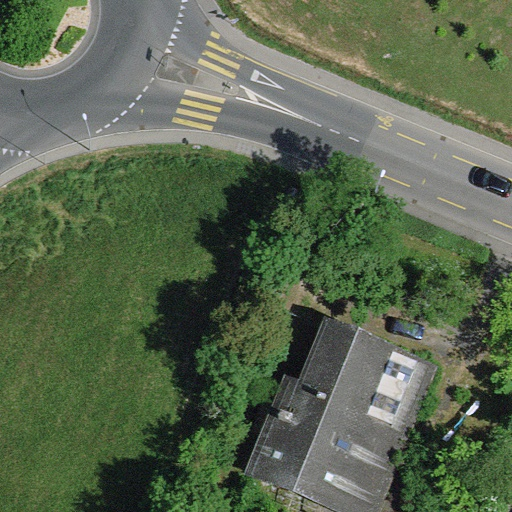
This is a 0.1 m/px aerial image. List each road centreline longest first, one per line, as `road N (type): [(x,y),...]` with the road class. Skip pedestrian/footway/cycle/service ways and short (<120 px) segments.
road 1 (residential): [(80,106),(200,113),(369,143)]
road 2 (residential): [(369,143),(222,59),(151,0)]
road 3 (residential): [(369,143),(511,201)]
road 4 (tertiary): [(80,106),(122,68),(138,0)]
